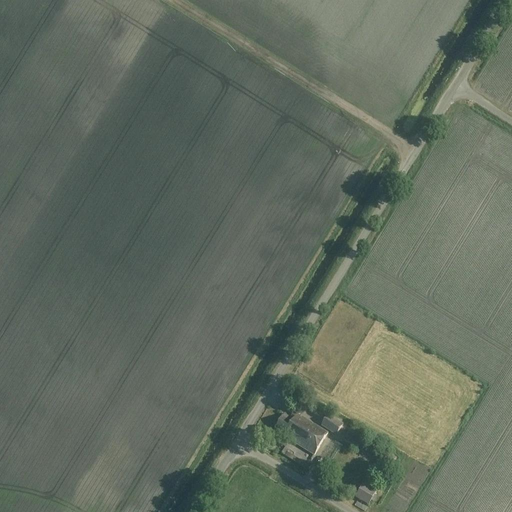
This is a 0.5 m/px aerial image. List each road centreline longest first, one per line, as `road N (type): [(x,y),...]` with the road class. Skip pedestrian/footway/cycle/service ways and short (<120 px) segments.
road 1 (unclassified): [(237,443),(455,85)]
road 2 (track): [(415,149),(173,0)]
road 3 (unclassified): [(349,511),(237,443)]
